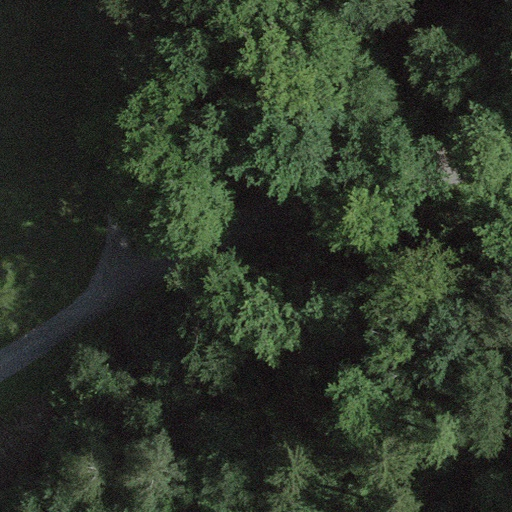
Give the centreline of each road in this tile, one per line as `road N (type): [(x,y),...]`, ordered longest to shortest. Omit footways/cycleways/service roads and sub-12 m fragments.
road 1 (track): [(511,153),(210,232),(85,306)]
road 2 (track): [(210,232),(511,0)]
